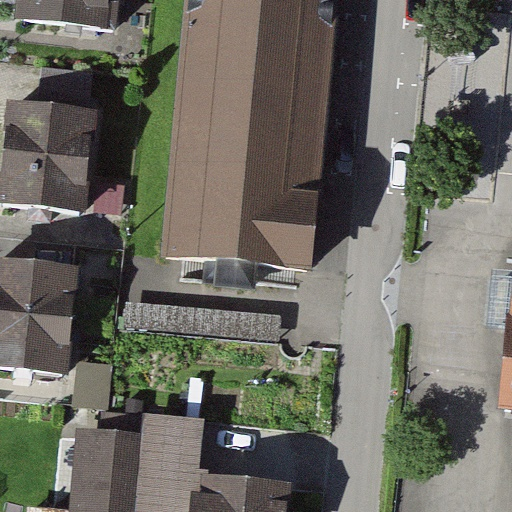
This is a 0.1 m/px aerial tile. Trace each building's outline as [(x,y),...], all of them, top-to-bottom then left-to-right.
[(120,0),(23,0),(23,33),(119,35),(120,0)] [(348,0),(192,0),(163,272),(317,289),(348,0)] [(111,117),(3,102),(0,120),(0,212),(96,226),(111,117)] [(511,417),(511,230),(497,417),(511,417)] [(83,272),(0,267),(0,375),(76,380),(83,272)] [(299,308),(147,295),(143,345),(295,358),(299,308)] [(113,409),(118,362),(82,358),(77,405),(113,409)] [(295,511),(297,482),(209,477),(211,437),(85,430),(80,511),(295,511)]
